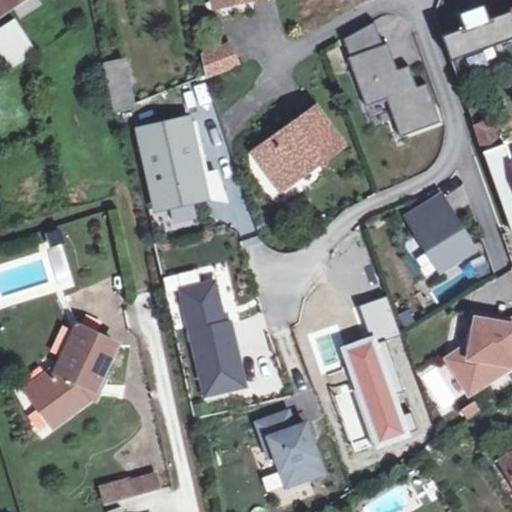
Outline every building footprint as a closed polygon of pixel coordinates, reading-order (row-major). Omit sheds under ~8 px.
[(0,0),(0,13),(1,15),(14,6),(21,17),(40,4),(38,0),(0,0)] [(511,11),(442,36),(483,154),(499,148),(467,56),(511,39),(511,11)] [(0,29),(0,56),(9,70),(37,51),(15,20),(0,29)] [(373,25),(343,41),(365,104),(386,98),(398,134),(438,120),(426,86),(415,91),(406,68),(394,73),(384,44),(379,47),(373,25)] [(202,56),(203,59),(206,77),(236,62),(228,44),(202,56)] [(134,104),(131,88),(124,56),(106,60),(116,111),(134,104)] [(203,59),(131,88),(134,104),(206,77),(203,59)] [(284,134),(257,153),(282,187),(342,144),(317,110),(284,134)] [(141,129),(150,171),(166,167),(162,148),(194,141),(190,119),(141,129)] [(208,200),(194,141),(162,148),(166,167),(150,171),(159,212),(208,200)] [(511,233),(511,162),(505,146),(499,148),(483,154),(511,233)] [(440,193),(403,214),(436,270),(472,249),(440,193)] [(56,232),(44,236),(47,246),(59,242),(56,232)] [(213,280),(179,288),(203,392),(242,383),(228,321),(222,322),(213,280)] [(386,299),(361,308),(375,345),(399,336),(386,299)] [(511,321),(511,322),(471,315),(467,342),(443,358),(469,392),(511,367),(511,364),(511,321)] [(265,316),(241,322),(252,371),(256,370),(263,399),(283,394),(265,316)] [(75,327),(56,373),(59,375),(30,395),(53,425),(88,400),(98,380),(101,381),(116,344),(75,327)] [(372,338),(343,348),(376,445),(405,435),(375,345),(372,338)] [(444,363),(420,375),(440,413),(464,401),(444,363)] [(25,386),(30,395),(59,375),(56,373),(49,369),(25,386)] [(287,409),(253,422),(266,457),(271,455),(283,487),(321,473),(302,422),(293,425),(287,409)] [(511,453),(500,460),(511,478),(511,453)] [(260,476),(264,491),(280,487),(276,472),(260,476)] [(157,474),(133,481),(137,497),(161,490),(157,474)] [(137,497),(133,481),(104,490),(109,505),(137,497)]
